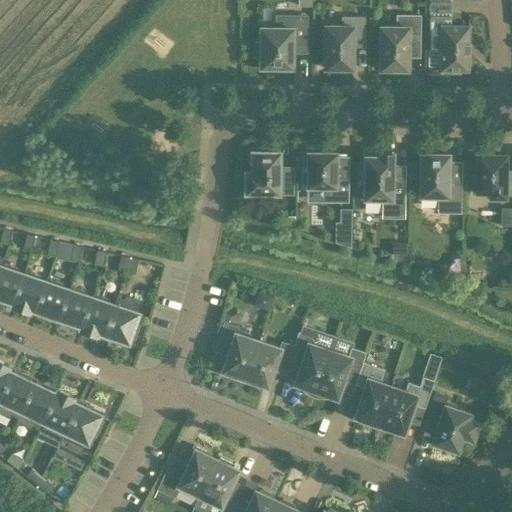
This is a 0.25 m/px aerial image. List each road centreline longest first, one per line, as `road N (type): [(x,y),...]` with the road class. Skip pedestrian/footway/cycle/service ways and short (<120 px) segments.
road 1 (residential): [(500,115),(219,111),(209,214),(163,392)]
road 2 (residential): [(441,504),(163,392)]
road 3 (residential): [(163,392),(0,325)]
road 4 (residential): [(163,392),(101,511)]
